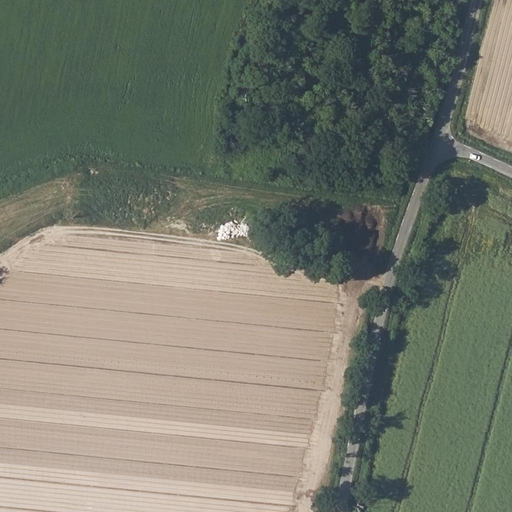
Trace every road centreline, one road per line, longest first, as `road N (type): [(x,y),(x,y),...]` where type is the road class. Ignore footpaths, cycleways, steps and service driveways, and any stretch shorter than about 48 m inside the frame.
road 1 (unclassified): [(339,511),(392,262),(439,139)]
road 2 (unclassified): [(439,139),(478,0)]
